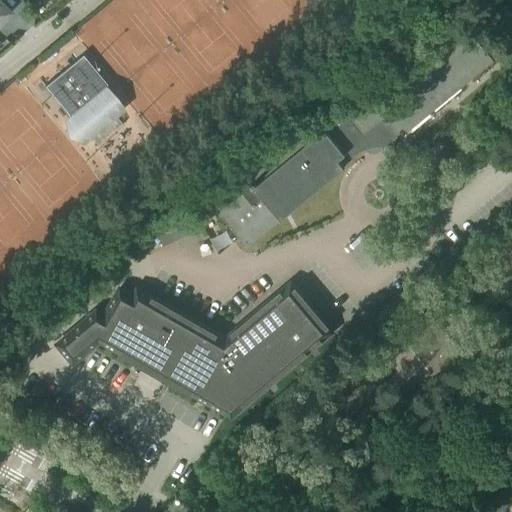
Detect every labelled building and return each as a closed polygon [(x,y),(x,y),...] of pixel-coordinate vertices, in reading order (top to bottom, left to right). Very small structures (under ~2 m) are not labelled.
[(492,62),(494,61),(474,36),(475,35),(463,21),(348,116),(335,99),(321,111),(322,113),(316,118),(358,152),(362,149),(368,147),(371,150),(379,149),(381,145),(388,145),(393,146),(392,149),(393,149),(394,146),(394,145),(395,143),(395,141),(397,138),(397,137),(399,135),(400,134),(402,136),(404,135),(403,134),(429,112),(430,113),(435,110),(434,109),(461,87),(466,84),(465,83),(492,61),(492,62)] [(83,54),(45,86),(70,116),(68,118),(69,118),(67,120),(84,140),(85,138),(86,139),(120,111),(119,110),(121,109),(106,90),(110,87),(83,54)] [(358,152),(316,118),(305,127),(304,125),(244,174),(250,181),(216,209),(247,247),(281,219),(345,167),(343,165),(346,161),(350,157),(354,154),(358,152)] [(511,278),(511,238),(492,257),(511,278)] [(112,314),(105,309),(64,340),(79,360),(102,343),(152,372),(237,419),(338,341),(299,291),(231,344),(146,289),(142,296),(129,288),(112,314)] [(430,314),(383,354),(417,393),(463,353),(430,314)] [(289,492),(296,480),(282,472),(275,484),(289,492)] [(502,511),(510,500),(496,492),(490,503),(483,499),(479,507),(474,504),(469,511),(502,511)] [(323,511),(326,511),(332,503),(319,496),(313,506),(323,511)]
